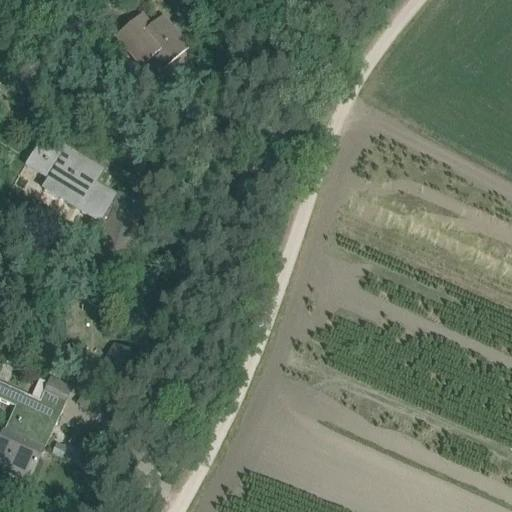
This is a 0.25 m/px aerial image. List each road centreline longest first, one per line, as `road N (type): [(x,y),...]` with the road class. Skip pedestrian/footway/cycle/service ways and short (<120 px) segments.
road 1 (track): [(180,511),(210,462),(369,83),(439,0)]
road 2 (track): [(369,83),(257,0)]
